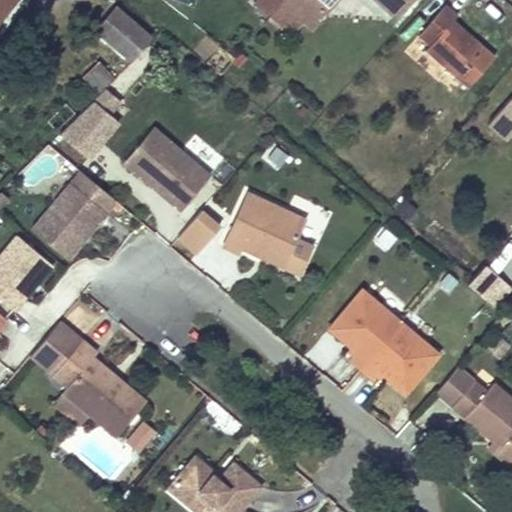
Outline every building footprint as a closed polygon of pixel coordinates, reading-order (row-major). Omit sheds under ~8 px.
[(0,0),(0,17),(13,0),(0,0)] [(256,0),(255,2),(270,15),(284,0),(256,0)] [(308,0),(286,0),(305,18),(315,6),(308,0)] [(403,0),(308,0),(315,6),(322,12),(332,0),(376,0),(391,14),(403,0)] [(495,56),(453,20),(457,15),(445,5),(419,35),(430,45),(426,50),(468,86),(495,56)] [(151,36),(116,6),(105,19),(95,31),(130,60),(151,36)] [(113,77),(99,60),(82,77),(98,93),(113,77)] [(511,102),(503,112),(511,120),(511,102)] [(210,175),(153,127),(123,162),(151,185),(154,181),(171,196),(168,200),(181,211),(210,175)] [(68,259),(106,213),(106,212),(88,197),(98,185),(79,170),(31,228),(68,259)] [(171,196),(154,181),(151,185),(168,200),(171,196)] [(116,200),(98,185),(88,197),(106,212),(116,200)] [(0,208),(8,200),(0,192),(0,191),(0,208)] [(286,261),(305,219),(247,193),(223,245),(239,252),(241,247),(259,256),(262,250),(286,261)] [(203,207),(176,239),(195,255),(222,223),(203,207)] [(382,226),(372,243),(386,251),(396,234),(382,226)] [(0,298),(14,311),(53,265),(17,234),(0,254),(0,298)] [(286,261),(262,250),(259,256),(283,266),(286,261)] [(488,263),(471,281),(496,300),(511,285),(488,263)] [(438,353),(361,289),(328,328),(351,346),(356,351),(349,358),(372,378),(379,370),(383,374),(405,393),(438,353)] [(145,402),(117,378),(114,382),(110,379),(114,375),(92,357),(96,352),(81,340),(53,373),(67,385),(63,390),(116,435),(145,402)] [(351,355),(356,351),(351,346),(347,351),(351,355)] [(453,406),(473,381),(457,368),(437,393),(453,406)] [(379,378),(383,374),(379,370),(375,375),(379,378)] [(511,399),(492,383),(486,391),(473,381),(453,406),(494,441),(511,455),(511,399)] [(140,451),(156,430),(141,418),(124,440),(140,451)] [(511,455),(494,441),(489,447),(511,465),(511,455)] [(238,511),(260,486),(233,463),(220,478),(217,482),(211,477),(215,473),(195,456),(169,488),(197,511),(207,511),(214,504),(224,511),(238,511)] [(220,478),(215,473),(211,477),(217,482),(220,478)]
